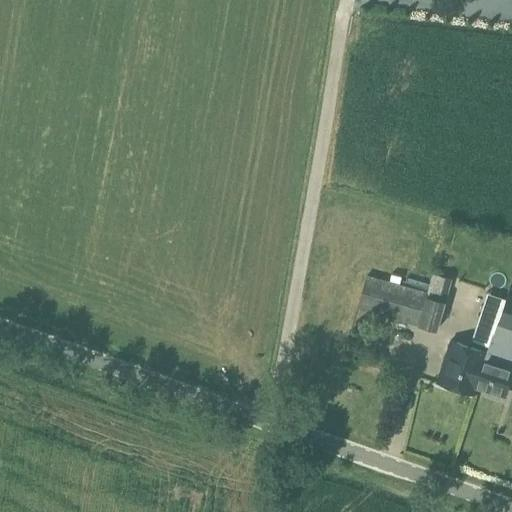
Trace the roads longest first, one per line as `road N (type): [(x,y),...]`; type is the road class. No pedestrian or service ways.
road 1 (unclassified): [(511,508),(0,332)]
road 2 (unknown): [(280,427),(351,0)]
